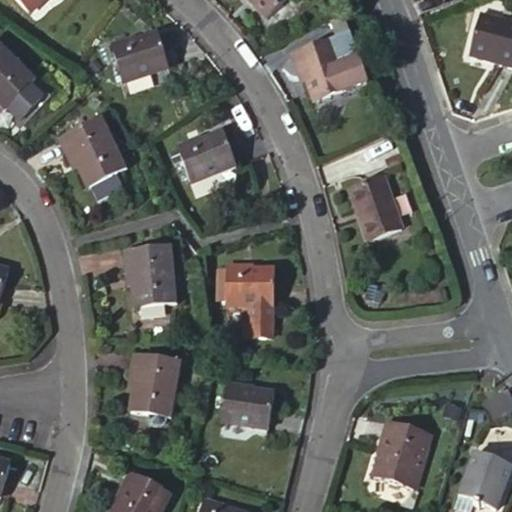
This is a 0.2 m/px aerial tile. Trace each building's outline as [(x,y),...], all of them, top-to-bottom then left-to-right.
[(14,0),(29,16),(45,0),(14,0)] [(288,0),(247,0),(268,21),(288,0)] [(511,27),(478,19),(469,60),(511,70),(511,27)] [(160,38),(139,46),(130,49),(128,43),(110,50),(122,85),(169,70),(160,38)] [(130,49),(139,46),(138,40),(128,43),(130,49)] [(295,56),(301,72),(305,71),(309,83),(316,102),(348,92),(370,84),(362,61),(340,68),(331,43),(295,56)] [(35,85),(0,49),(0,106),(6,113),(35,85)] [(305,71),(301,72),(305,85),(309,83),(305,71)] [(125,174),(99,121),(58,141),(70,166),(76,164),(89,191),(125,174)] [(225,136),(204,144),(196,148),(194,143),(177,149),(191,186),(237,168),(225,136)] [(196,148),(204,144),(202,140),(194,143),(196,148)] [(350,191),(357,212),(362,210),(373,240),(400,231),(382,180),(350,191)] [(362,210),(357,212),(368,242),(373,240),(362,210)] [(170,249),(123,254),(126,284),(131,283),(133,312),(175,308),(170,249)] [(245,274),(245,269),(226,269),(225,307),(275,308),(276,275),(254,275),(245,274)] [(0,305),(10,277),(0,273),(0,305)] [(178,364),(134,356),(129,383),(134,384),(128,414),(168,422),(178,364)] [(243,394),(244,388),(227,385),(220,425),(268,433),(274,399),(253,395),(243,394)] [(511,401),(508,393),(506,394),(483,405),(493,424),(511,414),(511,401)] [(386,425),(382,439),(387,441),(382,457),(374,481),(414,492),(430,438),(386,425)] [(387,441),(382,439),(376,455),(382,457),(387,441)] [(495,511),(509,474),(471,460),(456,504),(472,509),(470,511),(477,511),(478,511),(479,511),(495,511)] [(0,501),(1,502),(10,469),(0,466),(0,501)] [(130,475),(122,489),(128,492),(120,505),(115,511),(162,511),(171,498),(130,475)] [(128,492),(122,489),(114,502),(120,505),(128,492)] [(220,511),(218,511),(219,507),(204,503),(201,511),(220,511)]
